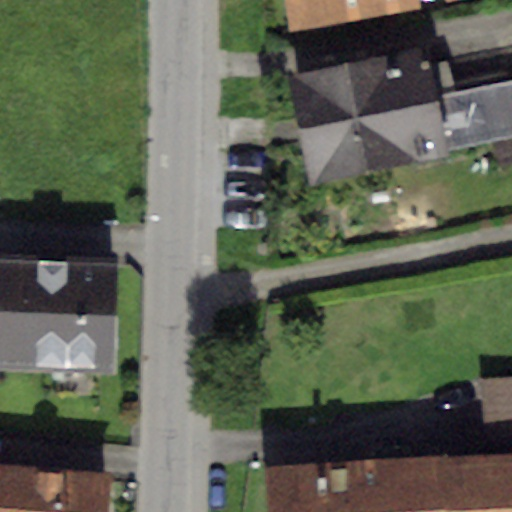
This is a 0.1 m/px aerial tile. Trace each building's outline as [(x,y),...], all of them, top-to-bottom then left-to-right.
[(290,0),(297,29),(416,5),(414,0),(290,0)] [(415,46),(287,73),(311,186),(454,157),(442,88),(436,67),(420,70),(415,46)] [(511,74),(442,88),(454,157),(511,145),(511,74)] [(116,258),(0,257),(0,372),(116,373),(116,258)] [(511,377),(480,379),(484,457),(511,455),(511,377)] [(511,511),(511,455),(484,457),(265,467),(266,511),(511,511)] [(107,511),(112,475),(0,462),(0,511),(107,511)]
